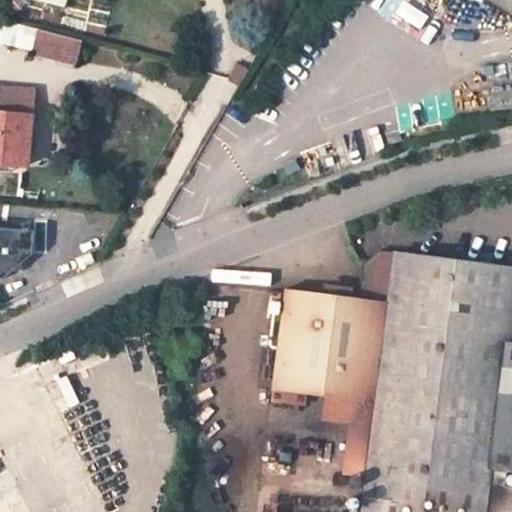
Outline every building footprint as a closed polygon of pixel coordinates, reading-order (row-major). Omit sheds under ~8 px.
[(511,0),(489,0),(511,13),(511,0)] [(37,29),(31,51),(76,64),(83,41),(37,29)] [(0,87),(0,162),(27,164),(33,90),(0,87)] [(31,256),(34,232),(0,228),(0,277),(5,278),(31,256)] [(92,259),(88,249),(74,256),(79,264),(92,259)] [(374,402),(395,252),(380,250),(361,263),(357,297),(285,287),(271,388),(374,402)] [(485,511),(491,469),(511,471),(511,341),(504,341),(511,280),(511,267),(395,252),(374,402),(359,511),(485,511)]
